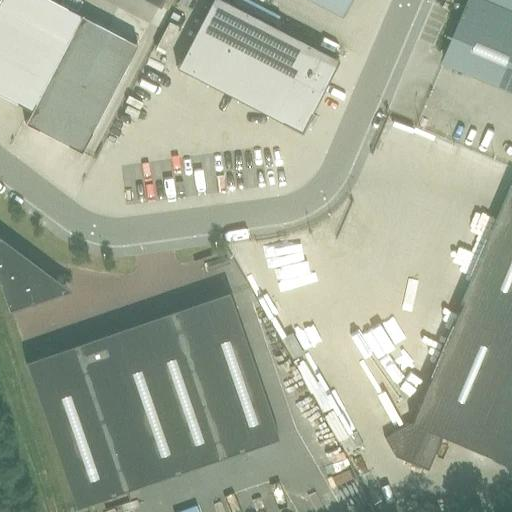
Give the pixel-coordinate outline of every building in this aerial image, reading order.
[(81,151),(137,43),(53,0),(0,0),(0,93),(30,110),(24,122),(81,151)] [(281,121),(301,132),(310,113),(338,59),(225,0),(210,0),(176,66),(281,121)] [(312,0),(341,15),(349,0),(312,0)] [(511,0),(469,0),(444,61),(500,85),(500,84),(511,56),(511,0)] [(511,181),(410,421),(384,437),(394,455),(428,469),(442,435),(511,464),(511,181)] [(0,289),(7,310),(11,309),(10,305),(59,288),(52,283),(56,278),(0,236),(0,289)] [(158,245),(129,287),(136,292),(148,274),(149,275),(166,250),(158,245)] [(31,368),(28,359),(24,360),(75,507),(278,437),(228,290),(224,291),(227,301),(31,368)] [(254,304),(242,307),(249,328),(261,324),(254,304)] [(307,440),(317,456),(336,445),(326,429),(307,440)] [(312,511),(307,501),(299,505),(302,511),(312,511)]
